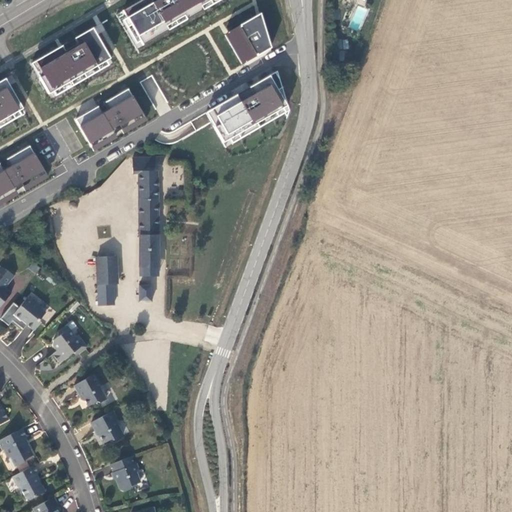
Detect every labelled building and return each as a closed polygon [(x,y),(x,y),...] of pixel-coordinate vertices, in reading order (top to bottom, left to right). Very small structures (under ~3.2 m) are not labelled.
[(143,0),(118,15),(138,50),(223,0),(143,0)] [(260,15),(225,35),(243,65),(270,49),(260,15)] [(92,29),(32,63),(52,98),(112,64),(92,29)] [(289,109),(277,72),(207,113),(228,150),(286,118),(289,109)] [(2,82),(0,83),(0,129),(22,117),(2,82)] [(147,121),(127,88),(77,119),(97,152),(147,121)] [(30,146),(0,163),(0,199),(45,173),(30,146)] [(162,157),(132,158),(133,174),(138,173),(139,272),(146,272),(146,267),(158,267),(157,165),(162,165),(162,157)] [(96,257),(98,285),(113,284),(117,284),(116,256),(96,257)] [(0,306),(11,293),(5,288),(3,287),(13,274),(0,266),(0,306)] [(15,276),(13,274),(3,287),(5,288),(15,276)] [(114,304),(113,284),(98,285),(98,305),(114,304)] [(151,285),(138,285),(139,302),(152,302),(151,285)] [(41,323),(39,321),(45,313),(27,298),(19,307),(13,303),(0,319),(8,326),(12,321),(23,330),(27,325),(34,331),(41,323)] [(78,353),(86,347),(78,335),(75,337),(67,326),(58,333),(58,337),(53,341),(52,345),(57,351),(53,354),(59,363),(74,352),(72,350),(75,348),(78,353)] [(93,375),(73,385),(80,397),(83,398),(87,406),(96,402),(99,403),(106,399),(93,375)] [(112,411),(91,422),(96,431),(97,430),(104,443),(111,439),(114,440),(123,435),(115,422),(116,419),(112,411)] [(33,455),(24,439),(26,438),(22,429),(0,439),(0,446),(2,450),(3,449),(7,457),(10,458),(15,467),(24,462),(25,459),(33,455)] [(131,456),(110,464),(114,474),(115,473),(117,478),(115,478),(120,490),(124,492),(129,490),(130,486),(140,483),(136,473),(138,469),(136,463),(134,464),(131,456)] [(38,481),(35,474),(38,473),(34,465),(12,477),(17,487),(20,487),(26,499),(29,500),(45,492),(39,481),(38,481)] [(58,511),(55,505),(58,504),(54,497),(33,508),(34,511),(58,511)]
